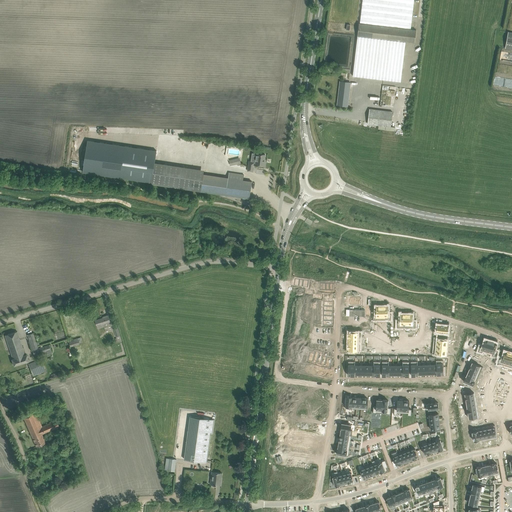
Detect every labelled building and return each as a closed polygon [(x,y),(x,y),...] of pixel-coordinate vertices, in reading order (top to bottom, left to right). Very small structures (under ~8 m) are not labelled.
[(362,0),(354,73),(353,76),(401,81),(405,42),(415,43),(416,30),(411,29),(414,0),(362,0)] [(340,81),(337,105),(342,106),(347,106),(350,83),(349,82),(340,81)] [(381,102),(395,102),(395,86),(382,85),(381,102)] [(370,109),(368,124),(379,125),(378,129),(394,131),(395,127),(391,127),(392,112),(370,109)] [(152,182),(154,163),(156,150),(87,140),(83,172),(152,182)] [(144,141),(143,147),(154,149),(156,143),(144,141)] [(248,171),(253,171),(254,164),(264,166),(265,161),(264,161),(265,154),(257,153),(256,162),(249,161),(248,171)] [(241,165),(239,158),(229,160),(230,166),(236,164),(241,165)] [(204,170),(179,166),(154,163),(151,184),(176,187),(249,198),(252,181),(243,180),(244,175),(229,172),(228,178),(203,174),(204,170)] [(295,279),(294,286),(308,288),(309,281),(295,279)] [(292,298),(292,304),(304,306),(305,296),(296,295),(296,298),(292,298)] [(372,312),(372,318),(376,318),(376,315),(381,315),(381,304),(375,304),(375,312),(372,312)] [(381,304),(381,315),(387,315),(387,318),(391,318),(391,312),(387,312),(387,304),(381,304)] [(397,319),(397,325),(400,325),(400,322),(406,322),(406,311),(400,311),(400,319),(397,319)] [(406,311),(406,322),(411,322),(411,325),(415,325),(415,319),(412,319),(412,311),(406,311)] [(95,320),(97,325),(98,329),(105,326),(105,327),(112,325),(110,322),(108,315),(104,316),(105,317),(95,320)] [(437,320),(436,327),(447,328),(448,321),(437,320)] [(288,328),(287,339),(295,340),(296,331),(300,331),(301,326),(296,326),(296,329),(288,328)] [(17,331),(5,335),(13,358),(12,359),(14,365),(28,361),(26,354),(25,355),(17,331)] [(27,335),(29,339),(34,355),(48,351),(48,353),(51,352),(49,345),(38,348),(33,333),(27,335)] [(81,337),(78,338),(68,341),(70,347),(79,344),(79,343),(82,343),(81,337)] [(479,345),(478,351),(481,352),(482,350),(487,351),(490,341),(489,340),(489,339),(486,338),(486,339),(485,339),(482,346),(479,345)] [(490,341),(487,351),(492,353),(492,355),(495,356),(497,350),(494,350),(496,342),(490,341)] [(286,347),(285,355),(289,356),(290,354),(295,355),(296,349),(299,349),(300,343),(292,342),(291,348),(286,347)] [(499,357),(497,363),(501,364),(501,361),(507,363),(510,352),(509,352),(509,351),(506,350),(506,351),(504,350),(502,358),(499,357)] [(325,366),(325,367),(330,368),(331,365),(333,366),(333,362),(332,362),(333,359),(328,357),(327,358),(325,366)] [(45,371),(42,363),(41,363),(41,362),(37,364),(36,361),(28,364),(33,376),(45,371)] [(472,362),(469,367),(478,371),(480,366),(472,362)] [(469,367),(468,372),(476,375),(478,371),(469,367)] [(465,376),(463,381),(472,385),(474,380),(466,376),(465,376)] [(373,406),(373,413),(376,413),(376,412),(381,412),(381,413),(382,413),(383,400),(382,400),(381,400),(381,399),(378,399),(378,400),(377,400),(376,407),(373,406)] [(394,408),(394,414),(397,415),(397,413),(403,413),(403,400),(402,400),(399,399),(399,400),(398,400),(397,408),(394,408)] [(383,400),(382,413),(387,413),(387,414),(390,414),(391,408),(388,408),(388,400),(383,400)] [(403,400),(403,413),(408,413),(408,415),(411,416),(412,409),(408,409),(409,401),(403,400)] [(36,412),(28,416),(24,417),(36,446),(45,442),(42,434),(59,426),(56,420),(42,426),(36,412)] [(190,416),(189,429),(185,459),(207,462),(211,433),(213,434),(214,420),(190,416)] [(440,437),(434,439),(438,450),(443,449),(442,446),(443,445),(443,442),(441,442),(440,437)] [(427,442),(422,443),(425,454),(430,453),(427,442)] [(410,449),(413,459),(418,457),(415,449),(410,450),(410,449)] [(398,455),(393,457),(396,465),(401,463),(398,454),(398,455)] [(165,470),(168,470),(175,471),(176,459),(169,458),(169,459),(166,458),(165,470)] [(377,462),(377,463),(380,472),(385,470),(382,461),(377,463),(377,462)] [(476,470),(475,474),(477,474),(478,477),(483,475),(483,477),(484,477),(481,466),(476,467),(476,470)] [(365,468),(360,470),(363,478),(368,477),(365,467),(365,468)] [(211,484),(220,485),(222,473),(212,472),(211,484)] [(333,480),(332,483),(334,483),(335,486),(340,485),(338,475),(333,477),(333,479),(333,480)] [(440,477),(435,479),(439,490),(438,488),(444,486),(443,483),(443,479),(441,480),(440,477)] [(435,479),(430,481),(434,491),(439,490),(435,479)] [(430,481),(425,482),(429,493),(429,491),(433,489),(434,492),(434,491),(430,481)] [(425,482),(421,484),(424,495),(429,493),(425,482)] [(421,484),(415,486),(418,494),(423,493),(424,495),(421,484)] [(409,489),(405,491),(408,499),(413,497),(409,489)] [(396,494),(399,503),(404,501),(400,493),(396,494)] [(396,494),(391,496),(395,505),(399,503),(396,494)] [(391,497),(387,498),(390,507),(395,505),(391,496),(391,497)] [(439,500),(433,503),(433,509),(435,509),(434,511),(444,511),(444,506),(439,506),(439,500)]
